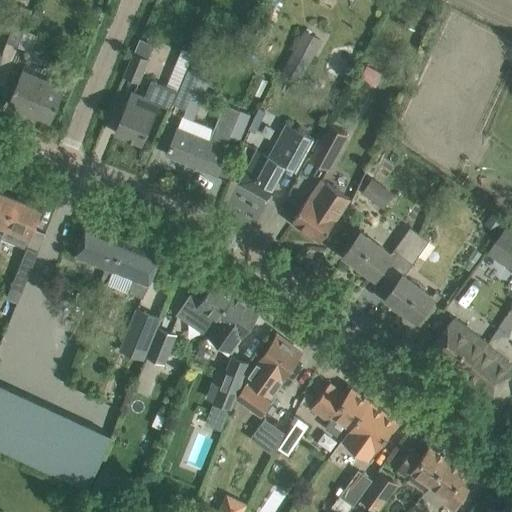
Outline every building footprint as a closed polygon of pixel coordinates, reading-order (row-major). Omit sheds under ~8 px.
[(18,46),(19,43),(24,30),(32,9),(22,6),(8,42),(18,46)] [(24,29),(18,46),(31,51),(38,34),(24,29)] [(300,82),(323,40),(305,30),(282,72),(300,82)] [(133,53),(124,75),(138,81),(148,59),(133,53)] [(382,73),(366,65),(359,79),(374,87),(382,73)] [(178,90),(173,103),(186,109),(187,107),(194,87),(200,72),(201,72),(189,67),(188,67),(187,69),(178,90)] [(22,69),(16,85),(8,104),(51,122),(65,87),(22,69)] [(132,92),(115,132),(141,143),(158,104),(170,109),(173,103),(178,90),(169,86),(153,79),(145,97),(132,92)] [(174,135),(167,153),(217,174),(224,155),(227,148),(225,147),(232,130),(238,116),(240,110),(224,103),(214,128),(209,140),(177,127),(174,135)] [(256,148),(246,166),(237,183),(266,200),(286,165),(296,171),(314,138),(285,123),(268,155),(256,148)] [(328,123),(318,141),(337,151),(347,133),(328,123)] [(372,176),(361,192),(373,200),(384,208),(385,207),(395,193),(384,185),(372,176)] [(320,240),(332,223),(350,196),(326,181),(313,201),(307,197),(292,220),(320,240)] [(0,227),(4,229),(17,197),(0,190),(0,227)] [(4,231),(1,238),(27,248),(7,299),(17,303),(45,233),(34,229),(43,207),(17,197),(4,229),(3,231),(4,231)] [(494,242),(487,252),(503,263),(511,269),(511,225),(507,222),(494,242)] [(80,243),(75,255),(106,267),(101,280),(107,283),(117,258),(120,259),(121,255),(123,255),(128,242),(87,225),(80,243)] [(419,233),(410,227),(394,249),(393,249),(390,253),(361,231),(344,254),(375,276),(379,271),(387,277),(403,256),(419,233)] [(419,233),(403,256),(387,277),(396,284),(386,297),(416,319),(433,296),(404,275),(413,263),(414,264),(430,241),(419,233)] [(117,258),(107,283),(143,297),(152,273),(160,254),(128,242),(123,255),(121,255),(120,259),(117,258)] [(206,333),(236,291),(216,277),(200,300),(191,293),(177,313),(206,333)] [(236,291),(206,333),(231,350),(260,308),(236,291)] [(137,308),(127,332),(137,336),(130,354),(141,359),(143,355),(159,317),(137,308)] [(453,318),(440,337),(428,352),(459,377),(486,344),(453,318)] [(50,324),(44,347),(62,351),(68,328),(50,324)] [(146,357),(163,364),(176,334),(159,327),(146,357)] [(245,380),(238,399),(260,414),(280,387),(277,384),(283,377),(301,352),(276,334),(258,359),(260,360),(253,370),(262,377),(255,387),(245,380)] [(459,377),(488,399),(500,384),(511,369),(511,364),(486,344),(459,377)] [(225,370),(213,400),(221,404),(220,407),(229,411),(230,408),(230,407),(232,408),(250,361),(231,354),(225,370)] [(0,382),(0,446),(88,487),(112,434),(0,382)] [(329,382),(311,408),(329,420),(325,426),(342,439),(369,401),(350,387),(345,394),(329,382)] [(369,401),(342,439),(370,459),(397,421),(369,401)] [(251,438),(274,455),(285,433),(265,418),(251,438)] [(299,418),(279,448),(288,455),(308,424),(299,418)] [(400,465),(397,469),(409,478),(426,490),(430,483),(448,458),(448,457),(449,453),(443,449),(439,451),(430,444),(422,456),(412,449),(400,465)] [(448,458),(430,483),(447,495),(442,501),(454,510),(457,506),(469,489),(459,482),(467,471),(448,458)] [(100,468),(92,488),(117,499),(126,503),(135,483),(125,479),(100,468)] [(373,479),(359,469),(336,502),(349,511),(373,479)] [(382,470),(361,499),(354,508),(360,511),(373,511),(375,509),(379,511),(399,483),(382,470)] [(511,511),(511,503),(509,501),(501,511),(499,511),(491,506),(486,511),(511,511)]
